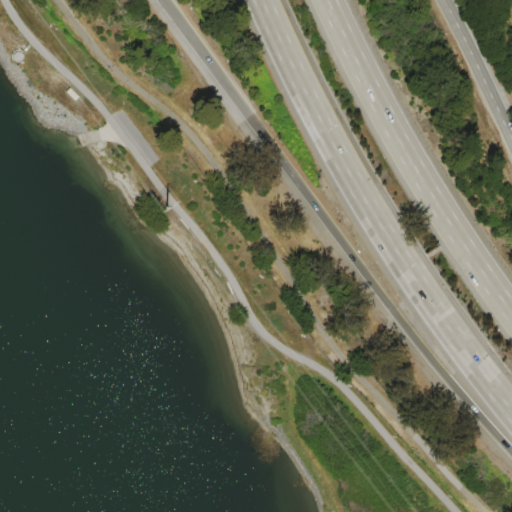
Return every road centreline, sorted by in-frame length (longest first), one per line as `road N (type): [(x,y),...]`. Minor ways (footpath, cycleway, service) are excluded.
road 1 (motorway): [(163,0),(415,342),(511,453)]
road 2 (motorway): [(260,0),(395,252),(511,412)]
road 3 (motorway): [(511,315),(414,168),(326,0)]
road 4 (motorway): [(511,142),(443,0)]
